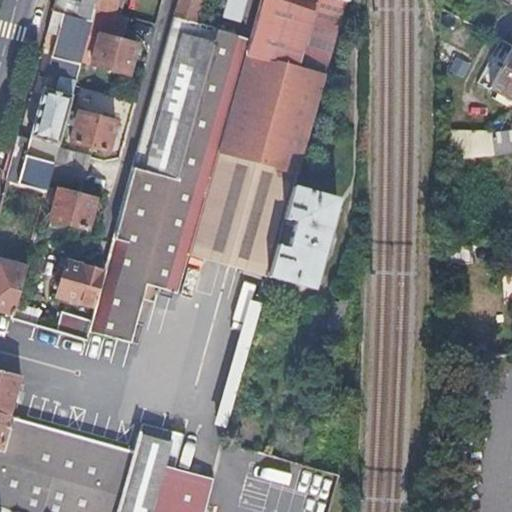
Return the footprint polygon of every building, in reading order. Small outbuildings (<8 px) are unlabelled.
[(76,0),(55,0),(53,11),(64,15),(74,17),(79,0),(76,0)] [(74,17),(93,22),(97,7),(98,0),(78,0),(79,0),(74,17)] [(98,0),(97,7),(121,14),(124,0),(98,0)] [(179,0),(174,18),(205,26),(209,13),(201,10),(204,0),(228,0),(225,15),(239,19),(243,4),(245,4),(246,0),(179,0)] [(262,0),(220,151),(299,172),(347,0),(262,0)] [(93,22),(82,61),(129,73),(138,42),(122,38),(128,15),(121,14),(97,7),(93,22)] [(64,15),(53,11),(51,19),(62,23),(64,15)] [(82,61),(93,22),(74,17),(64,15),(62,23),(49,73),(60,76),(56,92),(45,89),(31,140),(19,184),(46,191),(50,178),(54,163),(58,149),(82,61)] [(96,303),(92,317),(88,331),(132,343),(145,300),(156,303),(160,289),(180,294),(191,254),(220,151),(247,53),(251,38),(235,33),(205,26),(174,18),(113,242),(105,269),(96,303)] [(511,44),(491,88),(511,98),(511,44)] [(79,112),(71,142),(109,152),(117,123),(79,112)] [(511,131),(498,133),(500,154),(511,152),(511,131)] [(491,134),(492,155),(500,154),(498,133),(491,134)] [(492,155),(491,134),(439,141),(439,162),(492,155)] [(8,181),(19,184),(31,140),(19,136),(13,159),(8,181)] [(58,149),(54,163),(87,172),(91,157),(58,149)] [(295,187),(299,172),(220,151),(191,254),(270,276),(278,245),(286,218),(295,187)] [(83,187),(87,172),(54,163),(50,178),(83,187)] [(511,177),(503,178),(509,217),(511,216),(511,177)] [(337,200),(295,187),(286,218),(295,221),(287,248),(278,245),(270,276),(313,289),(337,200)] [(58,189),(51,218),(88,228),(95,199),(58,189)] [(442,229),(444,246),(466,242),(464,226),(442,229)] [(469,245),(439,250),(439,267),(471,262),(469,245)] [(0,311),(13,315),(27,267),(0,259),(0,311)] [(96,303),(105,269),(68,260),(59,292),(96,303)] [(248,299),(214,423),(226,427),(261,303),(248,299)] [(88,331),(92,317),(63,309),(57,330),(86,338),(88,331)] [(0,412),(10,415),(21,375),(0,369),(0,412)] [(142,379),(141,390),(210,394),(211,383),(142,379)] [(0,511),(2,511),(163,511),(184,435),(143,425),(135,451),(107,443),(51,426),(10,415),(0,412),(0,511)]
